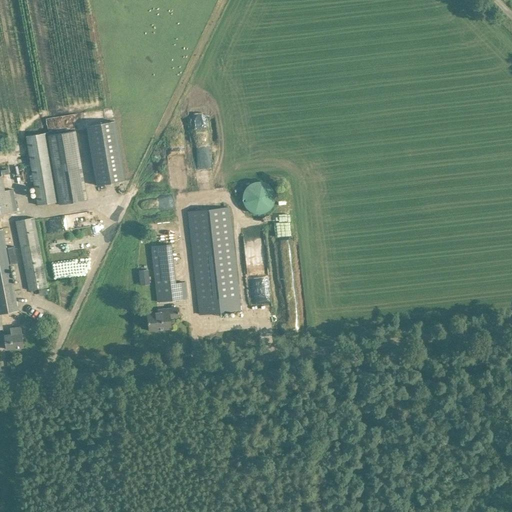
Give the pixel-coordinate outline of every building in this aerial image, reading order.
[(124,181),(114,121),(87,126),(97,185),(124,181)] [(48,132),(26,136),(37,205),(59,201),(59,204),(86,199),(81,167),(54,171),(48,135),(48,132)] [(252,212),(259,213),(264,212),(270,208),(273,204),(275,197),(273,189),(268,184),(263,181),(256,181),(251,182),(246,186),(244,190),(242,194),(242,198),(243,202),(244,205),(248,209),(252,212)] [(5,190),(0,191),(0,213),(17,211),(13,189),(5,190)] [(188,212),(199,304),(200,314),(240,310),(229,207),(188,212)] [(16,221),(21,247),(29,290),(47,287),(33,217),(16,221)] [(0,229),(0,313),(18,310),(2,229),(0,229)] [(14,246),(7,247),(10,264),(17,262),(14,246)] [(138,270),(139,280),(148,279),(147,270),(138,270)] [(175,283),(156,285),(157,302),(187,298),(186,288),(185,282),(175,283)] [(147,313),(148,330),(171,328),(170,318),(179,317),(178,307),(164,309),(165,313),(159,314),(159,312),(147,313)] [(4,335),(6,349),(23,347),(20,327),(10,328),(11,334),(4,335)]
